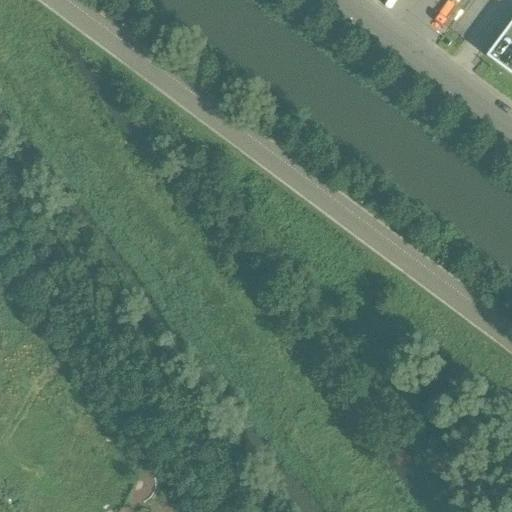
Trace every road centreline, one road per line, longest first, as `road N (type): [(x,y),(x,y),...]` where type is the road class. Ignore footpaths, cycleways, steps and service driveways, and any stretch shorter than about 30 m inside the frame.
road 1 (unknown): [(0,69),(344,511)]
road 2 (unclassified): [(511,119),(349,0)]
